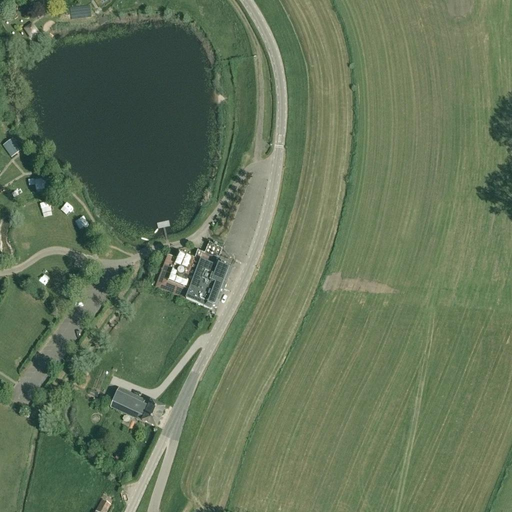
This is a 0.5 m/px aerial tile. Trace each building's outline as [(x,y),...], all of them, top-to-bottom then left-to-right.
[(2,146),(11,158),(20,152),(12,139),(2,146)] [(156,288),(210,310),(216,309),(231,272),(230,272),(232,268),(217,262),(222,249),(209,244),(205,255),(204,255),(201,261),(179,253),(174,267),(165,263),(156,288)] [(92,389),(87,398),(93,401),(98,393),(92,389)] [(119,389),(111,408),(157,428),(166,407),(151,401),(150,403),(119,389)] [(106,511),(110,505),(102,501),(96,511),(106,511)]
